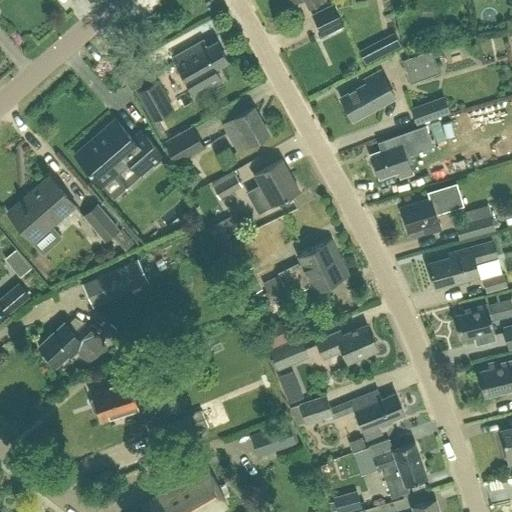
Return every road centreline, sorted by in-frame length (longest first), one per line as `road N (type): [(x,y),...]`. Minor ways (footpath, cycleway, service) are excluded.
road 1 (residential): [(236,0),(339,177),(415,332),(477,511)]
road 2 (residential): [(0,100),(120,0)]
